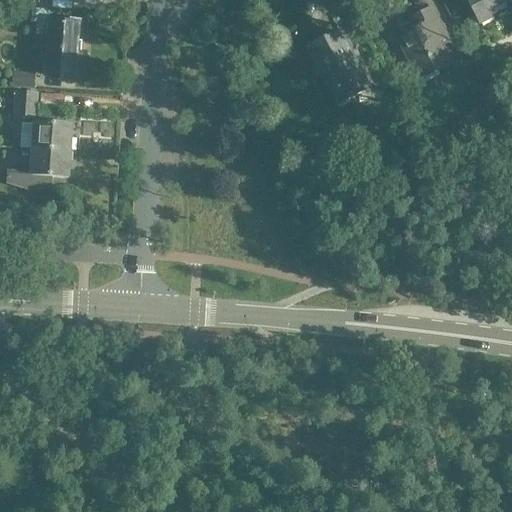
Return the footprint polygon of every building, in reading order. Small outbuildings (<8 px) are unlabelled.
[(27,0),(27,9),(42,10),(52,10),(52,0),(27,0)] [(467,0),(480,23),(508,9),(503,0),(467,0)] [(413,17),(418,27),(397,38),(419,80),(450,64),(438,41),(447,37),(431,8),(413,17)] [(26,21),(41,22),(42,10),(27,9),(26,21)] [(51,19),(50,37),(49,49),(76,51),(78,26),(80,26),(80,21),(51,19)] [(370,88),(340,31),(307,48),(337,105),(370,88)] [(76,51),(49,49),(48,76),(75,77),(75,78),(82,79),(83,67),(75,66),(76,51)] [(12,88),(35,90),(36,75),(13,73),(12,88)] [(14,119),(36,120),(38,94),(15,93),(14,119)] [(34,150),(70,153),(71,126),(35,124),(34,150)] [(68,179),(70,153),(34,150),(32,174),(8,173),(7,185),(31,192),(52,188),(53,178),(68,179)]
